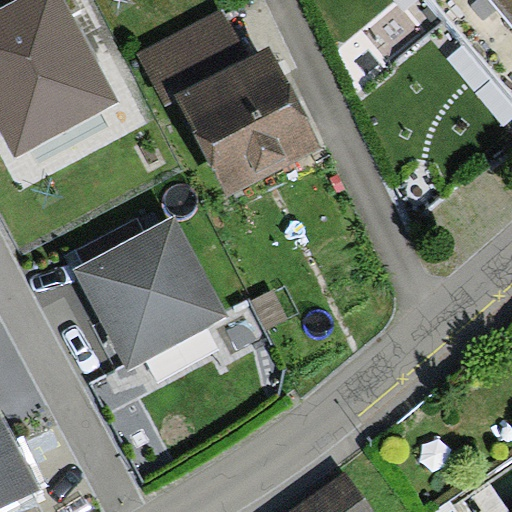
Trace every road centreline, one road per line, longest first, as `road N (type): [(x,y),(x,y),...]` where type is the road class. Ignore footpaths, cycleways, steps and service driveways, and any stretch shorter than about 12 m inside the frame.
road 1 (residential): [(433,330),(273,0)]
road 2 (residential): [(172,511),(311,427),(433,330)]
road 3 (residential): [(0,270),(129,511)]
